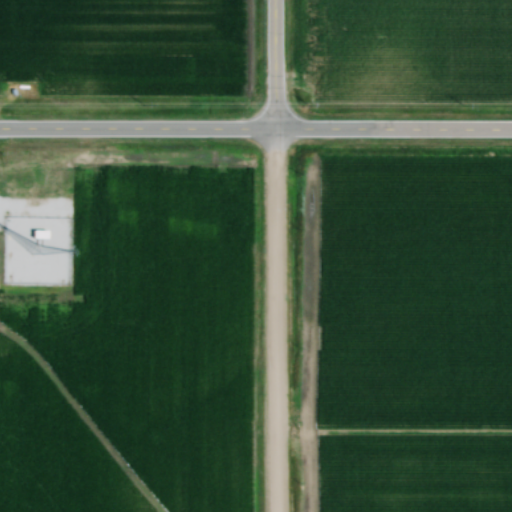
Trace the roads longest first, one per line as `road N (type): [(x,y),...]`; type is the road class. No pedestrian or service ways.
road 1 (residential): [(275,511),(274,129)]
road 2 (tertiary): [(274,129),(0,129)]
road 3 (tertiary): [(511,130),(274,129)]
road 4 (residential): [(274,129),(273,0)]
